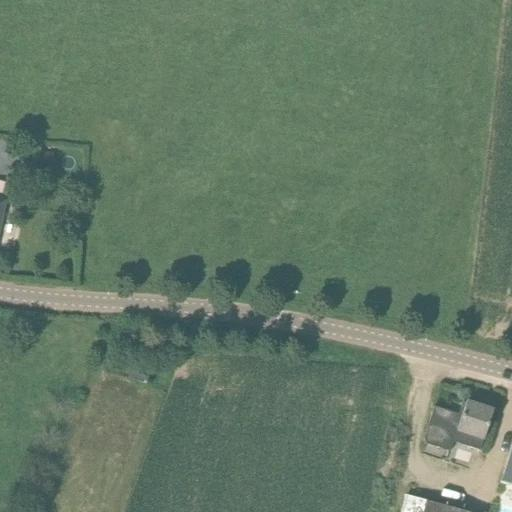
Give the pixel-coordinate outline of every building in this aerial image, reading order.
[(38,168),(50,169),(52,154),(40,153),(38,168)] [(466,403),(466,404),(462,403),(458,415),(454,428),(457,429),(453,442),(479,451),(492,411),(466,403)] [(458,415),(434,407),(424,438),(425,444),(449,452),(452,442),(453,442),(457,429),(454,428),(458,415)] [(511,446),(500,484),(511,487),(511,446)] [(411,499),(407,511),(463,511),(426,502),(425,503),(411,499)]
